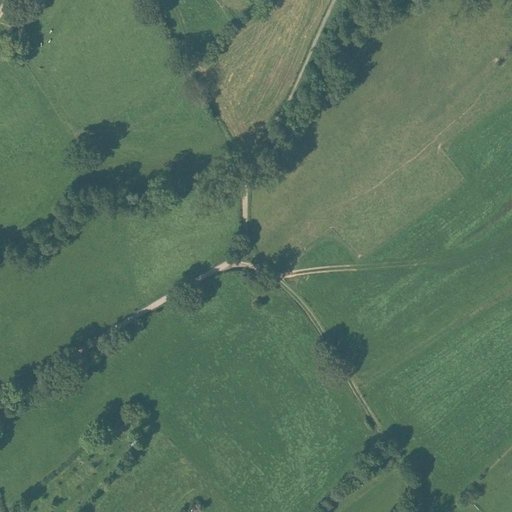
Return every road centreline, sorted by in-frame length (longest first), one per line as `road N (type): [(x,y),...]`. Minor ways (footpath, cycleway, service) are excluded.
road 1 (track): [(247,189),(245,249),(235,259),(0,403)]
road 2 (track): [(245,249),(307,314),(375,432)]
road 3 (track): [(333,0),(285,108),(249,159),(247,189)]
